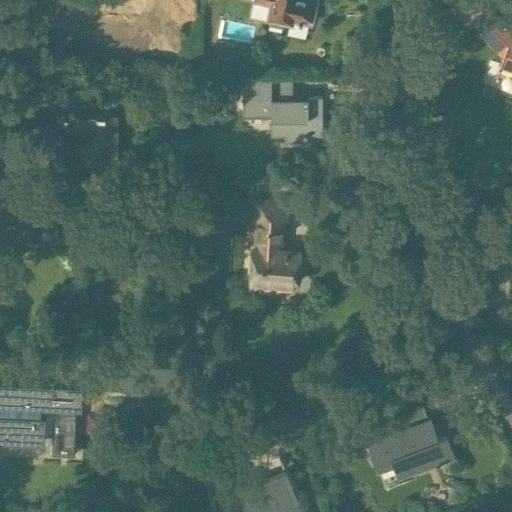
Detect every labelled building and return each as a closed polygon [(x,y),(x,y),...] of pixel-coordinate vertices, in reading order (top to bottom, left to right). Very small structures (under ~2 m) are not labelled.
[(165,3),(165,0),(87,0),(88,0),(142,2),(141,27),(196,28),(196,4),(165,3)] [(267,0),(272,1),(270,12),(273,12),(271,20),(285,23),(287,15),(310,20),(314,0),(267,0)] [(511,23),(496,8),(479,25),(504,51),(500,62),(511,66),(511,23)] [(201,61),(201,72),(217,72),(217,61),(201,61)] [(269,93),(269,75),(241,75),(241,113),(269,113),(269,132),(283,132),(283,138),(302,138),(303,132),(320,132),(321,93),(269,93)] [(125,110),(125,91),(98,91),(98,108),(75,107),(75,122),(90,122),(90,136),(75,136),(75,142),(52,142),(52,158),(75,159),(116,159),(117,110),(125,110)] [(0,202),(0,233),(56,233),(60,240),(73,232),(97,219),(84,197),(64,209),(64,210),(57,210),(57,203),(0,202)] [(253,244),(251,278),(297,282),(299,249),(281,247),(283,218),(285,219),(287,200),(256,198),(254,216),(257,216),(255,244),(253,244)] [(202,212),(202,200),(189,200),(189,212),(202,212)] [(173,224),(182,224),(182,212),(173,211),(173,224)] [(124,366),(123,388),(179,390),(180,368),(124,366)] [(0,433),(44,436),(45,427),(53,428),(53,448),(76,449),(78,402),(82,402),(83,378),(79,378),(79,375),(55,374),(55,377),(0,374),(0,433)] [(381,434),(367,439),(376,466),(394,460),(399,472),(453,453),(446,433),(437,436),(429,416),(410,423),(381,434)] [(198,464),(201,472),(223,464),(219,456),(198,464)] [(211,497),(216,511),(243,511),(259,506),(260,511),(302,511),(285,468),(211,497)]
